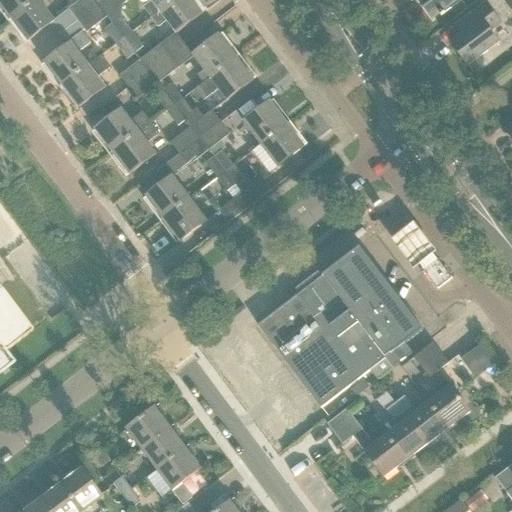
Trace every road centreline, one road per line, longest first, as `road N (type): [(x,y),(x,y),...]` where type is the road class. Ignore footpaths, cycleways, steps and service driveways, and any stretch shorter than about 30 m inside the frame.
road 1 (residential): [(172,317),(0,91)]
road 2 (residential): [(172,317),(380,156)]
road 3 (residential): [(511,198),(361,0)]
road 4 (residential): [(294,511),(157,329)]
road 5 (residential): [(380,156),(511,332)]
road 6 (residential): [(258,0),(380,156)]
road 7 (residential): [(0,449),(157,329)]
road 8 (tertiary): [(333,15),(340,41),(409,135)]
road 9 (tertiary): [(426,123),(368,45),(333,15)]
road 10 (tertiary): [(409,135),(467,210),(497,230)]
road 11 (tertiary): [(497,230),(495,214),(426,123)]
